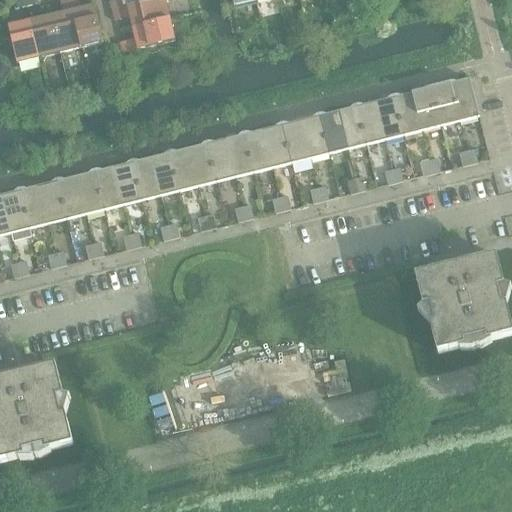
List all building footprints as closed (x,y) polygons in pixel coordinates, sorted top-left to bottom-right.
[(25,0),(14,0),(17,11),(27,8),(25,0)] [(25,0),(27,8),(37,6),(35,0),(25,0)] [(59,0),(63,14),(51,17),(60,55),(81,50),(69,0),(59,0)] [(69,0),(81,50),(103,44),(94,7),(82,10),(79,0),(69,0)] [(120,0),(110,3),(112,12),(164,0),(120,0)] [(165,0),(164,0),(112,12),(115,22),(129,19),(132,30),(170,21),(165,0)] [(51,17),(30,22),(39,60),(60,55),(51,17)] [(132,30),(135,41),(120,45),(123,55),(175,43),(170,21),(132,30)] [(30,22),(8,27),(17,65),(39,60),(30,22)] [(0,67),(0,79),(1,80),(5,81),(8,69),(0,67)] [(479,119),(471,87),(471,86),(471,85),(470,84),(469,83),(468,83),(467,82),(466,82),(450,86),(459,124),(479,119)] [(450,86),(431,91),(441,128),(459,124),(450,86)] [(431,91),(413,96),(422,133),(441,128),(431,91)] [(413,96),(394,100),(404,138),(422,133),(413,96)] [(394,100),(376,105),(385,142),(404,138),(394,100)] [(376,105),(357,110),(366,147),(385,142),(376,105)] [(357,110),(338,114),(348,152),(366,147),(357,110)] [(338,114),(320,119),(329,156),(348,152),(338,114)] [(320,119),(301,124),(310,161),(329,156),(320,119)] [(301,124),(282,128),(291,166),(310,161),(301,124)] [(282,128),(263,133),(273,170),(291,166),(282,128)] [(263,133),(245,138),(254,175),(273,170),(263,133)] [(245,138),(226,142),(235,180),(254,175),(245,138)] [(226,142),(207,147),(217,184),(235,180),(226,142)] [(207,147),(189,152),(198,189),(217,184),(207,147)] [(189,152),(170,156),(179,193),(198,189),(189,152)] [(467,154),(470,167),(478,165),(475,152),(467,154)] [(467,154),(459,155),(462,169),(470,167),(467,154)] [(170,156),(152,161),(161,198),(179,193),(170,156)] [(152,161),(133,165),(142,203),(161,198),(152,161)] [(430,163),(433,177),(441,175),(438,161),(430,163)] [(430,163),(422,165),(426,178),(433,177),(430,163)] [(133,165),(114,170),(124,207),(142,203),(133,165)] [(114,170),(95,175),(105,212),(124,207),(114,170)] [(392,172),(396,186),(404,184),(400,170),(392,172)] [(392,172),(385,174),(388,188),(396,186),(392,172)] [(95,175),(77,180),(86,217),(105,212),(95,175)] [(355,181),(358,195),(366,193),(363,179),(355,181)] [(77,180),(58,184),(67,221),(86,217),(77,180)] [(355,181),(347,183),(351,197),(358,195),(355,181)] [(58,184),(39,189),(49,226),(67,221),(58,184)] [(39,189),(21,193),(30,231),(49,226),(39,189)] [(318,191),(321,205),(329,203),(325,189),(318,191)] [(318,191),(310,193),(313,207),(321,205),(318,191)] [(21,193),(2,198),(11,235),(13,243),(32,239),(30,231),(21,193)] [(2,198),(0,198),(0,238),(11,235),(2,198)] [(288,198),(280,200),(283,214),(292,212),(288,198)] [(280,200),(272,202),(276,216),(283,214),(280,200)] [(243,209),(246,223),(254,221),(250,208),(243,209)] [(243,209),(235,211),(238,225),(246,223),(243,209)] [(213,217),(206,219),(209,232),(217,231),(213,217)] [(206,219),(198,221),(201,234),(209,232),(206,219)] [(176,226),(168,228),(172,242),(179,240),(176,226)] [(168,228),(160,230),(164,244),(172,242),(168,228)] [(131,237),(134,251),(142,249),(138,235),(131,237)] [(131,237),(123,239),(126,253),(134,251),(131,237)] [(101,245),(93,247),(97,260),(104,259),(101,245)] [(93,247),(85,249),(89,262),(97,260),(93,247)] [(64,254),(56,256),(59,270),(67,268),(64,254)] [(56,256),(48,258),(51,272),(59,270),(56,256)] [(511,328),(504,299),(507,298),(497,258),(427,275),(415,278),(426,318),(428,318),(437,356),(511,337),(511,328)] [(19,265),(22,279),(30,277),(26,263),(19,265)] [(19,265),(11,267),(14,281),(22,279),(19,265)] [(0,465),(74,447),(66,416),(64,409),(66,408),(56,367),(0,381),(0,465)]
